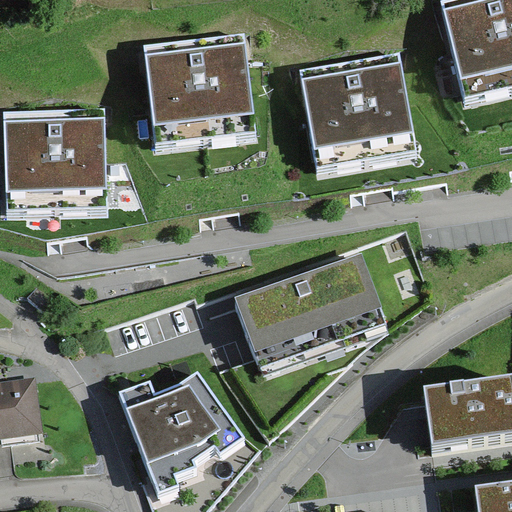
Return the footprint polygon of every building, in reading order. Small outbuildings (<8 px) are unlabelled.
[(511,1),(454,16),(472,88),(511,78),(511,1)] [(248,50),(155,58),(162,132),(254,124),(248,50)] [(404,67),(313,82),(325,156),(416,141),(404,67)] [(106,122),(13,124),(15,199),(108,197),(106,122)] [(359,260),(235,307),(263,381),(387,333),(359,260)] [(37,380),(0,385),(0,441),(46,434),(37,380)] [(149,389),(120,401),(159,503),(178,496),(174,485),(195,476),(194,471),(214,456),(220,464),(244,448),(198,380),(180,392),(154,402),(149,389)] [(511,388),(425,400),(432,459),(511,448),(511,388)] [(511,511),(511,494),(475,500),(476,511),(511,511)]
